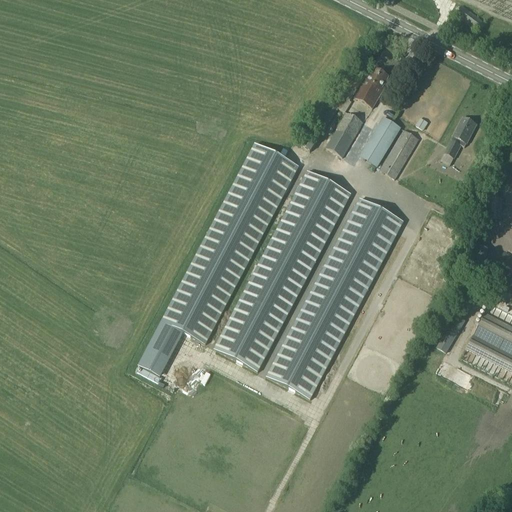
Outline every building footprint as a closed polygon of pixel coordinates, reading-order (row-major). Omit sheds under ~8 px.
[(461,9),(454,18),(478,36),(484,27),(461,9)] [(326,105),(300,149),(309,155),(349,94),(352,95),(363,78),(351,69),(328,105),(326,105)] [(367,79),(354,102),(372,112),(382,93),(380,92),(387,80),(374,72),(369,80),(367,79)] [(346,116),(325,151),(342,161),(362,126),(346,116)] [(382,120),(358,159),(376,171),(400,131),(382,120)] [(450,143),(443,156),(452,161),(460,148),(463,150),(476,128),(462,121),(452,139),(453,140),(451,143),(450,143)] [(422,133),(426,126),(419,122),(415,129),(422,133)] [(379,172),(379,174),(394,183),(418,142),(403,134),(383,166),(379,172)] [(298,170),(253,147),(160,324),(204,348),(298,170)] [(434,171),(440,159),(417,147),(409,163),(422,170),(423,166),(434,171)] [(467,173),(446,223),(455,227),(462,211),(463,211),(473,186),(476,187),(479,178),(467,173)] [(350,198),(306,174),(213,352),(257,375),(350,198)] [(481,198),(479,221),(486,222),(500,223),(502,200),(481,198)] [(402,225),(358,202),(265,380),(309,403),(402,225)] [(485,241),(486,234),(474,233),(473,240),(485,241)] [(511,259),(504,255),(491,278),(511,290),(511,259)] [(511,330),(484,316),(477,330),(511,348),(511,330)] [(455,318),(435,351),(445,357),(465,324),(455,318)] [(511,357),(473,338),(466,352),(511,375),(511,357)] [(473,375),(478,366),(457,355),(458,353),(451,350),(448,355),(447,355),(444,361),(473,375)] [(193,368),(138,461),(179,485),(234,392),(193,368)] [(243,398),(188,490),(224,511),(231,511),(284,422),(243,398)]
